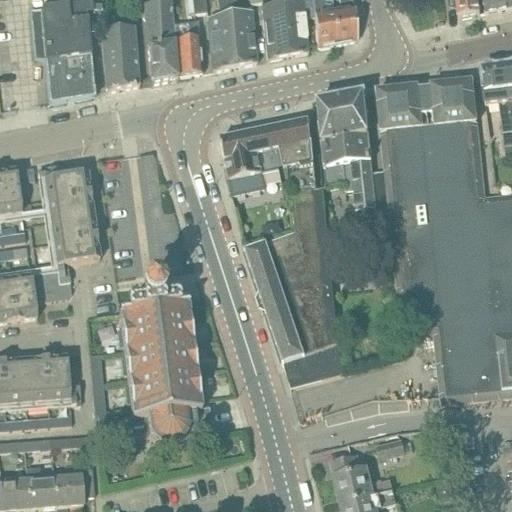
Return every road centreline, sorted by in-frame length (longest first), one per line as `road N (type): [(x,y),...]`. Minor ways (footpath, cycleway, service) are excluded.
road 1 (residential): [(288,494),(184,150),(185,125)]
road 2 (residential): [(185,125),(204,109),(385,65)]
road 3 (residential): [(0,146),(112,126),(185,125)]
road 4 (unknown): [(93,130),(108,263),(122,306)]
road 5 (residential): [(385,65),(511,40)]
